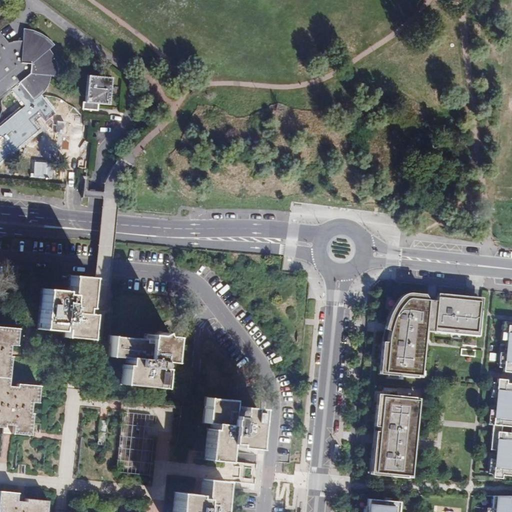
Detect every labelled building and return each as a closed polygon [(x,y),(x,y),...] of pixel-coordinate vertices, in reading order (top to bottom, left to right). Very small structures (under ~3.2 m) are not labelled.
[(27,84),(39,99),(45,94),(49,89),(52,84),(54,78),(54,73),(61,74),(61,69),(60,63),(58,56),(56,51),(53,47),(59,42),(55,38),(49,34),(42,30),(35,28),(28,26),(27,38),(12,41),(0,25),(0,11),(2,10),(0,8),(0,106),(3,104),(0,99),(15,87),(23,80),(27,84)] [(116,75),(92,73),(90,100),(87,100),(86,106),(103,108),(103,101),(114,102),(116,75)] [(22,88),(27,84),(23,80),(15,87),(30,104),(41,116),(47,117),(22,88)] [(30,104),(16,117),(29,133),(35,128),(69,131),(70,119),(47,117),(41,116),(30,104)] [(131,174),(116,167),(108,181),(110,182),(109,195),(121,197),(122,188),(123,189),(131,174)] [(348,241),(345,239),(342,239),(339,240),(337,241),(335,243),(334,245),(334,247),(334,250),(334,252),(336,254),(337,256),(340,257),(343,258),(346,257),(348,256),(350,254),(351,252),(352,250),(352,247),(351,245),(350,243),(348,241)] [(87,277),(67,276),(65,294),(58,293),(58,290),(40,289),(36,328),(55,329),(55,321),(63,321),(62,336),(86,338),(88,314),(81,313),(81,307),(84,307),(87,277)] [(107,284),(91,282),(89,307),(105,309),(107,284)] [(474,297),(404,292),(398,296),(394,301),(388,312),(383,326),(381,336),(378,371),(386,372),(386,375),(397,376),(397,373),(418,375),(422,330),(476,334),(479,298),(474,297)] [(511,323),(503,322),(500,364),(511,365),(511,323)] [(0,427),(2,428),(2,424),(4,425),(11,425),(10,434),(30,435),(31,413),(29,413),(30,402),(36,402),(38,386),(16,384),(16,387),(7,386),(9,356),(7,356),(8,345),(14,345),(16,329),(0,327),(0,427)] [(158,332),(153,335),(144,334),(143,341),(138,341),(138,338),(107,335),(106,355),(124,357),(123,364),(120,364),(119,383),(158,386),(160,368),(151,367),(152,359),(166,360),(168,336),(160,335),(158,332)] [(511,380),(493,379),(489,421),(511,423),(511,380)] [(385,392),(376,391),(369,472),(410,475),(416,395),(396,393),(396,390),(385,389),(385,392)] [(229,399),(204,397),(202,422),(210,422),(210,428),(206,428),(204,458),(224,460),(225,441),(233,442),(232,445),(251,446),(254,407),(236,405),(235,414),(228,413),(229,399)] [(152,414),(121,412),(115,470),(150,474),(152,414)] [(511,430),(493,429),(490,471),(511,472),(511,430)] [(222,480),(202,478),(200,496),(193,495),(193,493),(173,491),(171,511),(215,511),(216,510),(219,510),(222,480)] [(16,493),(0,491),(0,511),(45,511),(47,501),(25,499),(24,502),(15,501),(16,493)] [(511,511),(511,492),(491,492),(490,505),(485,505),(484,511),(511,511)] [(397,511),(398,499),(368,496),(366,511),(397,511)]
